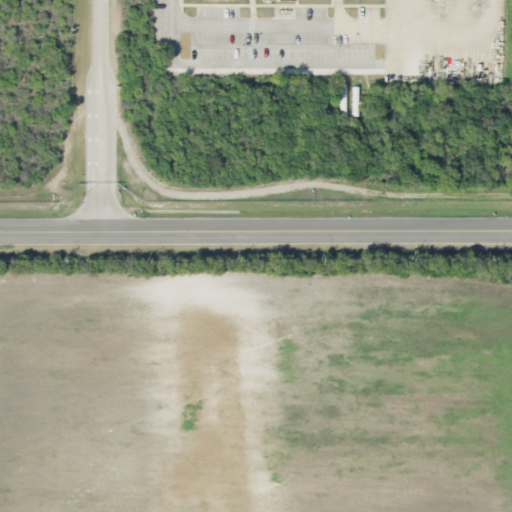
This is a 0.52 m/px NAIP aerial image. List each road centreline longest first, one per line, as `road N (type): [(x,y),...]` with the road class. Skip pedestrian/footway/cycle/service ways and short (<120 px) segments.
road 1 (secondary): [(511,232),(0,232)]
road 2 (residential): [(100,232),(100,0)]
